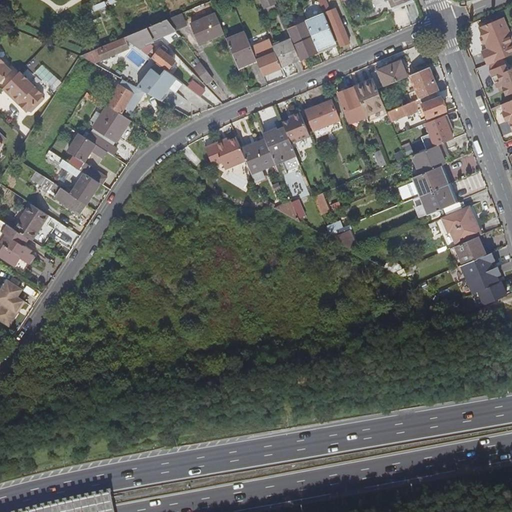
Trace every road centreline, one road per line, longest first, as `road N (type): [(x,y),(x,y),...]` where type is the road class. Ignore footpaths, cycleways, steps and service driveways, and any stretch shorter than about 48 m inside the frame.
road 1 (residential): [(0,369),(131,173),(181,133),(441,22)]
road 2 (motorway): [(511,409),(0,503)]
road 3 (motorway): [(146,511),(511,445)]
road 4 (residential): [(441,22),(511,214)]
